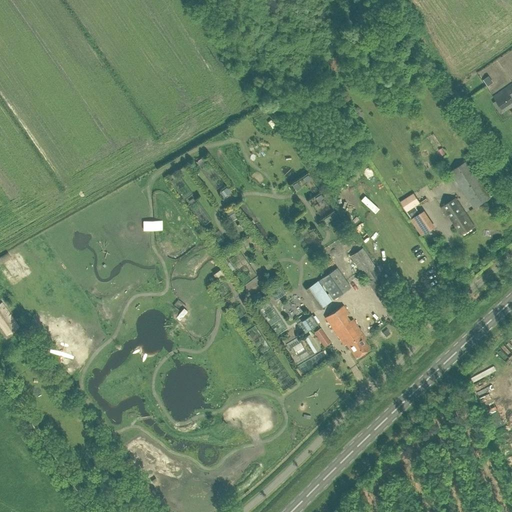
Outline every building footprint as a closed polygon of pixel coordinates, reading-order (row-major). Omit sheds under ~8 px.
[(511,83),(493,97),(502,110),(511,102),(511,83)] [(474,208),(491,197),(467,161),(450,171),(474,208)] [(220,190),(227,184),(209,162),(201,168),(220,190)] [(373,170),(368,174),(373,181),(378,178),(373,170)] [(407,215),(420,206),(413,196),(400,205),(407,215)] [(462,234),(474,226),(456,198),(442,207),(448,217),(450,216),(462,234)] [(436,228),(424,210),(411,219),(422,237),(436,228)] [(232,224),(240,220),(235,211),(227,216),(232,224)] [(399,302),(362,246),(349,256),(379,301),(387,296),(393,306),(399,302)] [(333,300),(351,287),(337,267),(319,279),(333,300)] [(318,310),(332,301),(318,280),(304,290),(318,310)] [(250,297),(260,291),(259,289),(261,288),(259,285),(257,287),(256,285),(246,292),(250,297)] [(18,327),(5,308),(6,308),(2,301),(0,302),(0,325),(7,335),(18,327)] [(356,358),(370,348),(364,340),(366,339),(352,319),(350,321),(346,315),(349,314),(343,305),(325,317),(344,346),(346,344),(356,358)] [(318,324),(311,314),(301,321),(307,331),(318,324)] [(330,342),(320,328),(314,332),(323,346),(330,342)] [(319,350),(310,335),(305,338),(313,353),(319,350)] [(295,358),(306,351),(300,342),(290,348),(295,358)] [(336,352),(331,344),(324,348),(329,357),(336,352)] [(363,360),(374,352),(371,348),(360,356),(363,360)]
